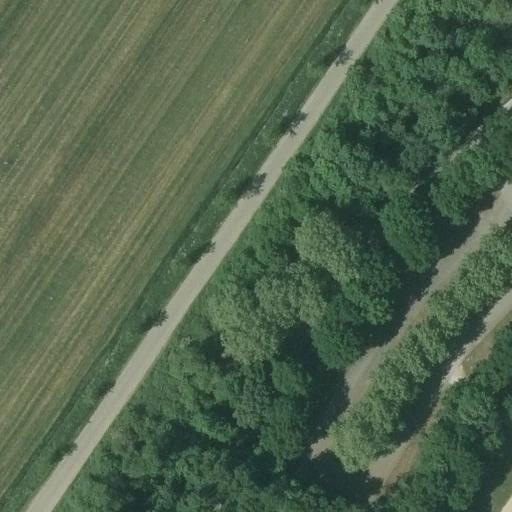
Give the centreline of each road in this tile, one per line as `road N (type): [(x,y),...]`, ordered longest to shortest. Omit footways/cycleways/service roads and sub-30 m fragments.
road 1 (unclassified): [(36,511),(387,0)]
road 2 (unclassified): [(241,428),(313,317),(375,242),(416,196),(511,116)]
